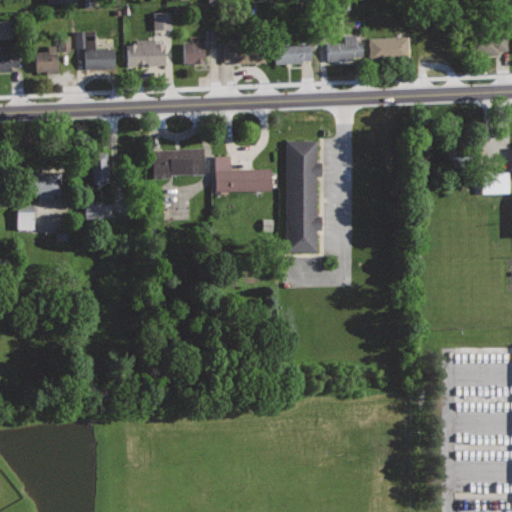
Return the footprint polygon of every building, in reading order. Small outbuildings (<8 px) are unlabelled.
[(152,29),(170,29),(169,12),(151,12),(152,29)] [(94,30),(73,31),(74,47),(84,47),(85,69),(115,68),(114,47),(95,48),(94,30)] [(215,44),(215,30),(205,30),(205,44),(215,44)] [(356,33),(343,34),(343,41),(326,42),(326,60),(353,58),(352,55),(361,55),(360,49),(362,49),(361,40),(356,40),(356,33)] [(455,33),(415,36),(416,56),(457,54),(455,33)] [(506,33),(472,35),(473,52),(507,50),(506,33)] [(408,35),(368,37),(369,57),(409,55),(408,35)] [(59,51),(68,51),(68,36),(58,37),(59,51)] [(47,50),(34,51),(36,70),(45,70),(46,73),(58,72),(56,38),(46,39),(47,50)] [(156,38),(132,39),(133,43),(125,44),(126,65),(165,64),(164,42),(157,43),(156,38)] [(203,41),(183,42),(183,62),(204,61),(203,41)] [(263,41),(222,43),(223,61),(234,60),(234,62),(264,60),(263,41)] [(310,42),(272,44),(273,64),(302,62),(302,60),(311,59),(310,42)] [(0,44),(0,69),(10,69),(10,66),(19,66),(18,51),(11,51),(10,44),(0,44)] [(317,139),(284,138),(283,249),(315,249),(315,229),(320,229),(320,215),(316,215),(316,175),(322,175),(322,161),(317,161),(317,139)] [(447,143),(447,173),(467,173),(467,143),(447,143)] [(203,147),(151,149),(152,177),(170,177),(170,173),(203,172),(203,147)] [(109,157),(106,157),(106,151),(95,151),(95,157),(90,157),(91,183),(109,183),(109,157)] [(230,154),(214,155),(215,191),(271,189),(270,167),(230,168),(230,154)] [(0,164),(8,165),(7,192),(0,191),(0,164)] [(61,171),(16,171),(16,194),(36,194),(36,202),(53,202),(52,194),(61,193),(61,171)] [(479,173),(480,194),(507,193),(507,172),(479,173)] [(100,202),(82,203),(83,221),(101,221),(100,202)] [(31,205),(15,204),(14,229),(31,229),(31,205)]
